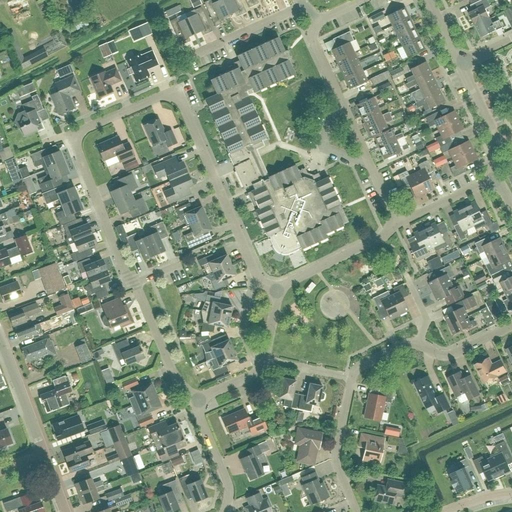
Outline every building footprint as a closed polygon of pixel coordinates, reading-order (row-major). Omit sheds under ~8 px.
[(27,11),(20,0),(10,0),(4,4),(13,19),(27,11)] [(193,8),(201,5),(199,0),(189,0),(193,8)] [(228,16),(220,0),(219,0),(212,4),(210,0),(209,0),(203,3),(214,27),(224,23),(222,19),(228,16)] [(220,0),(228,16),(234,13),(236,17),(246,13),(239,0),(220,0)] [(244,0),(248,8),(258,4),(256,0),(244,0)] [(487,0),(482,0),(470,6),(473,11),(469,13),(475,25),(490,18),(485,9),(491,7),(487,0)] [(187,18),(194,35),(200,32),(202,36),(212,31),(201,7),(194,10),(196,14),(187,18)] [(392,26),(409,18),(404,8),(387,16),(392,26)] [(373,23),(384,18),(382,12),(370,17),(373,23)] [(194,35),(187,18),(178,22),(176,19),(170,22),(180,46),(190,41),(188,37),(194,35)] [(397,36),(414,29),(409,18),(392,26),(397,36)] [(475,25),(481,38),(503,28),(499,20),(492,24),(490,18),(475,25)] [(414,29),(397,36),(402,47),(419,39),(414,29)] [(46,30),(41,31),(44,44),(57,41),(56,35),(48,37),(46,30)] [(335,61),(354,52),(349,43),(353,41),(349,32),(332,39),(336,48),(331,50),(335,61)] [(364,39),(367,46),(373,43),(369,36),(364,39)] [(227,154),(228,155),(243,189),(251,185),(254,190),(247,193),(267,238),(276,233),(279,239),(291,243),(296,241),(301,250),(327,238),(325,234),(343,226),(342,225),(348,222),(327,178),(316,183),(313,176),(306,174),(300,177),(294,165),(268,177),(256,150),(264,146),(261,140),(266,137),(246,92),(252,89),(253,93),(294,75),(288,61),(290,60),(291,57),(288,52),(286,51),(284,52),(277,37),(237,56),(239,61),(233,64),(232,66),(234,70),(210,80),(216,94),(204,100),(229,154),(227,154)] [(419,39),(402,47),(407,57),(424,49),(419,39)] [(104,42),(95,45),(100,57),(108,53),(104,42)] [(146,70),(157,65),(152,51),(140,56),(126,62),(135,82),(149,76),(146,70)] [(395,57),(392,51),(382,55),(385,62),(395,57)] [(340,70),(358,62),(354,52),(335,61),(340,70)] [(344,80),(362,71),(358,62),(340,70),(344,80)] [(405,79),(407,83),(430,72),(425,62),(410,69),(412,75),(405,79)] [(57,68),(60,75),(69,71),(66,64),(57,68)] [(392,80),(405,74),(401,67),(389,73),(392,80)] [(110,86),(120,81),(115,69),(104,74),(104,72),(90,78),(99,98),(112,92),(110,86)] [(362,71),(344,80),(349,90),(367,81),(362,71)] [(407,88),(409,87),(416,84),(419,89),(435,82),(430,72),(407,83),(405,84),(407,88)] [(68,96),(80,91),(73,76),(55,84),(58,92),(50,96),(59,115),(74,109),(68,96)] [(388,82),(377,87),(380,94),(391,89),(388,82)] [(416,103),(440,91),(435,82),(419,89),(422,95),(414,99),(416,103)] [(425,111),(427,114),(431,112),(430,109),(445,102),(440,91),(416,103),(415,103),(417,108),(422,106),(425,111)] [(35,113),(43,110),(37,95),(31,97),(36,109),(26,113),(25,111),(17,114),(14,122),(17,130),(20,129),(23,137),(42,129),(35,113)] [(361,117),(378,109),(373,98),(356,105),(361,117)] [(404,114),(412,111),(409,105),(402,108),(404,114)] [(378,109),(361,117),(364,123),(362,124),(364,129),(390,116),(388,112),(381,115),(378,109)] [(437,112),(425,118),(429,127),(436,124),(438,130),(458,120),(454,111),(439,118),(437,112)] [(368,132),(371,139),(373,138),(391,130),(390,129),(388,130),(385,124),(392,121),(390,116),(364,129),(366,133),(368,132)] [(167,147),(176,143),(171,130),(164,133),(158,120),(143,126),(152,146),(164,141),(167,147)] [(439,148),(451,142),(448,137),(463,130),(458,120),(438,130),(441,136),(435,139),(439,148)] [(401,133),(394,136),(391,130),(373,138),(376,144),(374,145),(376,149),(378,148),(396,140),(395,140),(403,137),(401,133)] [(119,162),(134,156),(128,143),(122,146),(118,137),(96,146),(103,161),(105,160),(106,161),(110,159),(109,158),(116,155),(119,162)] [(401,152),(396,140),(378,148),(384,159),(401,152)] [(453,159),(472,150),(468,141),(454,147),(451,142),(439,148),(442,153),(447,151),(448,151),(449,151),(453,159)] [(428,153),(439,148),(436,142),(425,147),(428,153)] [(44,170),(64,163),(59,151),(50,155),(47,148),(30,155),(35,167),(42,165),(44,170)] [(463,166),(477,159),(472,150),(453,159),(456,165),(449,168),(454,177),(465,172),(463,166)] [(440,155),(429,160),(432,168),(443,163),(440,155)] [(169,182),(187,174),(182,162),(178,164),(175,158),(153,167),(158,179),(166,175),(169,182)] [(415,174),(424,194),(434,189),(427,175),(432,172),(427,161),(418,165),(421,171),(415,174)] [(64,163),(44,170),(46,176),(38,179),(42,191),(59,185),(56,178),(68,174),(64,163)] [(415,198),(424,194),(415,174),(409,177),(406,171),(397,175),(403,187),(408,184),(415,198)] [(187,174),(169,182),(172,188),(163,192),(168,204),(191,194),(188,188),(192,186),(187,174)] [(115,203),(131,196),(129,191),(137,188),(131,175),(116,181),(120,188),(110,192),(115,203)] [(61,205),(78,199),(73,187),(64,191),(62,186),(41,194),(43,199),(49,197),(51,203),(59,199),(61,205)] [(131,196),(115,203),(120,214),(129,210),(132,218),(147,211),(142,198),(134,202),(131,196)] [(78,199),(61,205),(64,210),(55,214),(60,226),(73,221),(71,214),(82,210),(78,199)] [(464,207),(473,225),(479,222),(483,226),(486,225),(487,227),(493,224),(486,211),(481,213),(476,203),(471,205),(471,204),(464,207)] [(189,225),(206,218),(201,207),(189,212),(186,204),(175,209),(178,217),(185,214),(189,225)] [(473,225),(464,207),(458,210),(458,211),(454,213),(459,224),(454,226),(461,241),(466,238),(465,235),(468,234),(467,228),(473,225)] [(206,218),(189,225),(192,232),(183,236),(189,248),(202,242),(199,235),(211,230),(206,218)] [(6,233),(3,227),(9,225),(7,219),(6,219),(0,221),(0,240),(1,243),(14,238),(12,231),(6,233)] [(74,241),(92,234),(88,224),(77,228),(74,221),(62,226),(67,238),(65,240),(67,244),(74,242),(74,241)] [(146,237),(154,256),(164,251),(159,240),(167,237),(161,222),(149,228),(152,235),(146,237)] [(425,228),(434,247),(440,244),(444,248),(452,244),(447,232),(441,235),(436,224),(432,226),(431,225),(425,228)] [(434,247),(425,228),(418,231),(419,232),(414,235),(420,245),(414,248),(420,259),(428,255),(427,250),(434,247)] [(154,256),(146,237),(140,240),(137,233),(126,238),(124,238),(126,242),(130,253),(139,249),(143,260),(154,256)] [(83,250),(96,245),(92,234),(74,241),(74,242),(78,252),(70,255),(73,262),(86,257),(83,250)] [(0,251),(0,268),(11,264),(11,262),(9,258),(19,255),(20,257),(32,252),(26,235),(14,240),(16,247),(13,248),(6,251),(6,249),(0,251)] [(488,257),(505,249),(500,238),(491,243),(488,237),(475,244),(480,254),(485,252),(488,257)] [(463,256),(471,251),(468,245),(460,249),(463,256)] [(505,249),(488,257),(490,263),(485,265),(491,276),(504,269),(501,264),(510,260),(505,249)] [(212,273),(231,265),(226,255),(214,260),(212,255),(197,261),(199,267),(208,263),(212,273)] [(187,267),(195,264),(192,258),(185,262),(187,267)] [(88,277),(106,270),(102,260),(91,264),(89,259),(77,263),(81,274),(86,272),(88,277)] [(63,266),(59,268),(60,270),(74,264),(73,262),(63,266)] [(204,277),(210,281),(214,291),(225,286),(223,280),(235,275),(231,265),(212,273),(204,277)] [(433,293),(452,283),(449,278),(454,276),(449,266),(438,272),(441,277),(429,283),(430,284),(429,285),(433,293)] [(464,276),(469,274),(467,268),(461,271),(464,276)] [(397,280),(402,278),(398,269),(393,272),(397,280)] [(106,270),(88,277),(90,283),(84,287),(87,296),(101,291),(99,285),(110,281),(106,270)] [(477,284),(487,279),(487,280),(489,278),(489,277),(487,278),(484,273),(473,278),(477,284)] [(505,293),(511,290),(511,276),(509,279),(506,273),(493,280),(498,290),(503,288),(505,293)] [(66,286),(71,283),(68,275),(62,278),(66,286)] [(0,288),(0,291),(4,303),(22,296),(19,288),(24,286),(22,280),(17,282),(17,283),(0,288)] [(365,292),(371,289),(369,283),(362,286),(365,292)] [(452,283),(433,293),(436,300),(438,300),(439,301),(445,298),(448,305),(465,298),(459,286),(454,288),(452,283)] [(390,296),(399,315),(406,312),(406,310),(407,310),(402,298),(407,296),(402,284),(392,289),(394,294),(390,296)] [(511,290),(505,293),(508,299),(503,301),(508,312),(511,310),(511,290)] [(388,319),(389,319),(390,318),(391,319),(399,315),(390,296),(388,291),(372,299),(378,310),(383,307),(388,319)] [(61,305),(54,308),(57,316),(72,310),(66,295),(59,298),(61,305)] [(205,301),(200,311),(229,317),(232,306),(219,304),(220,298),(206,295),(205,301)] [(449,326),(468,317),(465,311),(477,306),(473,296),(452,306),(454,312),(444,316),(449,326)] [(74,309),(81,306),(78,297),(71,300),(74,309)] [(120,327),(133,322),(127,309),(124,310),(119,298),(101,306),(106,316),(103,316),(102,318),(102,321),(103,325),(105,326),(108,327),(110,326),(111,328),(119,324),(120,327)] [(486,303),(490,312),(496,309),(492,300),(486,303)] [(9,315),(13,327),(26,322),(25,318),(39,312),(36,303),(21,309),(21,310),(9,315)] [(489,327),(495,324),(486,308),(481,310),(489,327)] [(490,312),(494,320),(500,316),(496,309),(490,312)] [(229,317),(200,311),(202,323),(200,333),(213,332),(214,325),(227,328),(229,317)] [(474,320),(470,322),(468,317),(449,326),(453,335),(472,326),(472,328),(477,326),(474,320)] [(42,333),(41,330),(46,329),(43,322),(39,324),(15,333),(19,342),(37,335),(42,333)] [(198,346),(201,345),(210,341),(208,336),(194,337),(198,346)] [(21,349),(26,362),(42,357),(43,360),(56,355),(49,337),(32,343),(33,345),(21,349)] [(126,339),(114,344),(119,356),(122,355),(126,365),(134,362),(138,363),(140,359),(144,358),(139,346),(134,348),(129,346),(126,339)] [(210,341),(201,345),(205,353),(206,361),(205,362),(219,356),(233,350),(228,340),(216,345),(214,340),(210,341)] [(237,360),(233,350),(219,356),(205,362),(210,360),(212,366),(210,367),(215,376),(227,371),(225,365),(237,360)] [(491,365),(488,359),(475,365),(484,383),(497,377),(497,376),(506,372),(500,361),(491,365)] [(80,381),(94,378),(92,365),(84,366),(85,373),(79,374),(80,381)] [(461,372),(447,379),(456,397),(459,403),(462,404),(479,395),(470,376),(464,379),(461,372)] [(65,394),(71,391),(68,383),(69,382),(67,376),(65,377),(65,376),(52,380),(54,387),(54,390),(40,395),(40,397),(39,398),(41,403),(43,403),(43,405),(44,405),(47,412),(61,407),(68,404),(65,394)] [(438,397),(428,377),(414,383),(426,408),(434,405),(438,413),(450,407),(444,395),(438,397)] [(131,405),(133,405),(155,395),(151,384),(137,389),(136,385),(137,384),(135,378),(122,384),(125,390),(129,388),(131,393),(132,392),(134,396),(128,399),(131,405)] [(296,409),(298,395),(293,394),(295,381),(282,378),(281,384),(277,385),(276,390),(279,392),(278,398),(285,399),(283,406),(296,409)] [(323,399),(324,395),(321,392),(322,386),(309,384),(306,397),(300,395),(298,409),(310,412),(312,405),(318,406),(319,400),(323,399)] [(392,391),(379,388),(377,396),(368,394),(364,417),(380,421),(384,402),(390,403),(392,391)] [(155,395),(133,405),(137,414),(135,415),(138,421),(137,421),(140,427),(153,422),(150,416),(149,417),(147,412),(160,407),(155,395)] [(251,435),(266,429),(260,415),(248,420),(244,410),(222,419),(229,434),(248,426),(251,435)] [(83,431),(78,416),(52,425),(54,432),(54,434),(53,435),(55,439),(56,440),(57,441),(81,432),(83,431)] [(155,445),(181,434),(176,423),(167,427),(164,421),(148,428),(152,439),(153,439),(155,445)] [(90,435),(105,429),(103,422),(87,428),(90,435)] [(113,445),(125,440),(119,425),(108,429),(113,445)] [(0,447),(12,443),(7,429),(0,431),(0,447)] [(317,448),(321,434),(300,430),(297,444),(300,445),(297,461),(313,464),(316,448),(317,448)] [(176,449),(185,445),(181,434),(155,445),(157,450),(157,451),(161,462),(178,455),(176,449)] [(379,464),(384,439),(361,434),(358,447),(364,449),(362,460),(379,464)] [(400,447),(398,438),(388,436),(387,441),(386,444),(400,447)] [(125,440),(113,445),(117,454),(119,460),(120,460),(131,456),(125,440)] [(490,456),(491,458),(500,477),(505,475),(504,474),(510,471),(506,463),(511,460),(511,458),(504,442),(496,445),(499,452),(490,456)] [(66,463),(91,453),(89,448),(84,450),(81,444),(62,451),(66,463)] [(255,456),(261,453),(257,445),(245,450),(248,456),(239,460),(244,469),(245,469),(250,480),(263,474),(255,456)] [(91,453),(66,463),(70,473),(89,466),(87,460),(93,458),(91,453)] [(108,464),(119,460),(117,454),(106,458),(108,464)] [(138,473),(131,456),(120,460),(127,477),(138,473)] [(482,457),(473,461),(478,472),(483,470),(489,481),(494,478),(495,479),(500,477),(491,458),(485,461),(482,457)] [(138,470),(144,467),(141,461),(136,463),(138,470)] [(165,474),(172,472),(169,462),(161,465),(165,474)] [(464,468),(450,475),(458,493),(473,486),(464,468)] [(310,505),(328,497),(322,483),(319,484),(314,472),(301,478),(304,484),(302,485),(310,505)] [(194,502),(206,497),(199,480),(193,483),(190,474),(178,479),(183,491),(189,488),(194,502)] [(289,482),(287,477),(278,482),(280,486),(283,491),(288,489),(285,484),(289,482)] [(78,494),(102,485),(101,481),(93,484),(91,478),(74,484),(78,494)] [(172,495),(179,492),(175,480),(161,486),(165,494),(159,497),(164,511),(170,511),(178,509),(172,495)] [(403,498),(405,483),(387,480),(386,487),(377,485),(373,501),(393,505),(395,496),(403,498)] [(102,485),(78,494),(82,505),(99,499),(96,493),(104,490),(102,485)] [(272,489),(274,495),(281,492),(279,486),(272,489)] [(113,500),(129,494),(126,487),(105,494),(108,502),(113,500)] [(246,511),(270,511),(268,507),(270,507),(267,498),(262,500),(259,493),(246,499),(250,509),(246,511)] [(19,510),(19,511),(44,511),(41,502),(33,505),(29,494),(3,503),(6,511),(7,511),(16,509),(19,510)] [(132,501),(129,494),(113,500),(116,507),(132,501)]
